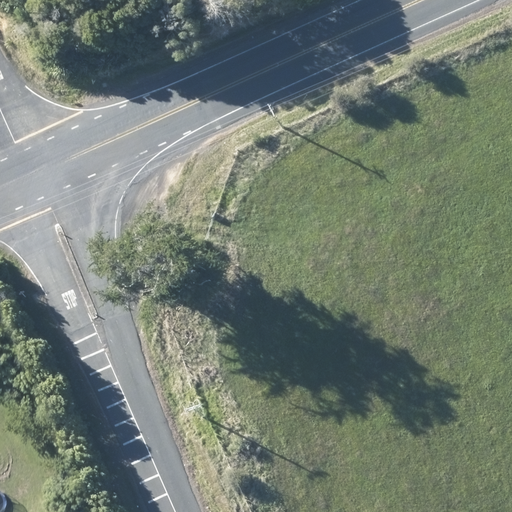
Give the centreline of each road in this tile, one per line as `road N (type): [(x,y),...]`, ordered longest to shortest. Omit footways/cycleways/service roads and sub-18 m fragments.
road 1 (secondary): [(421,0),(31,176)]
road 2 (unclassified): [(31,176),(183,511)]
